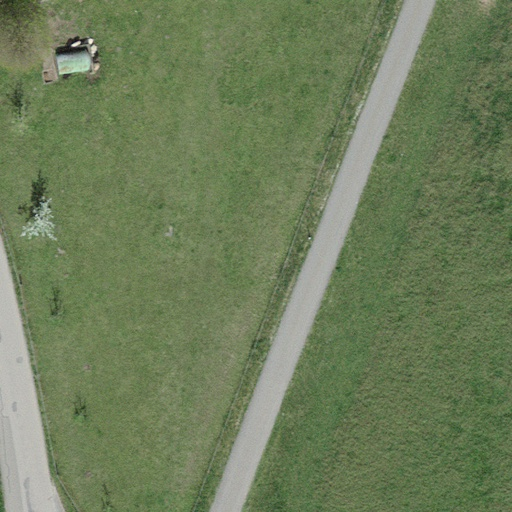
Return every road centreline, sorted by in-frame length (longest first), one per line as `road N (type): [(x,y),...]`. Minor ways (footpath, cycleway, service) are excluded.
road 1 (unclassified): [(225,511),(420,0)]
road 2 (unclassified): [(0,334),(33,511)]
